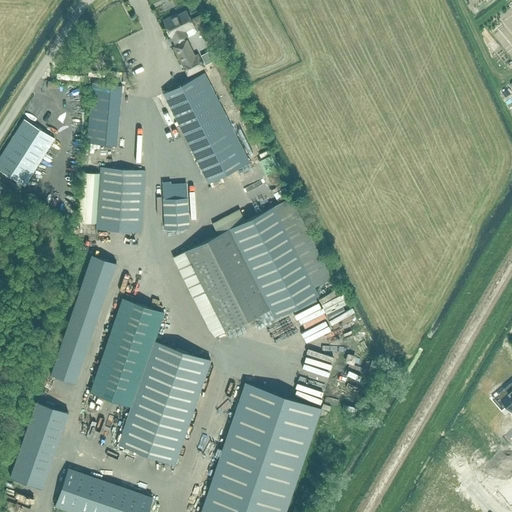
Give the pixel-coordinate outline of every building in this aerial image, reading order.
[(174,41),(175,41),(177,45),(174,47),(188,75),(204,67),(197,53),(193,55),(185,41),(183,37),(186,35),(188,36),(194,33),(195,30),(186,11),(172,18),(172,16),(163,21),(171,37),(171,36),(174,41)] [(199,14),(190,18),(197,33),(206,29),(199,14)] [(249,162),(204,72),(163,93),(208,183),(249,162)] [(121,85),(91,83),(85,142),(116,144),(121,85)] [(0,170),(23,185),(54,138),(23,118),(0,154),(0,170)] [(145,170),(100,167),(96,229),(140,232),(145,170)] [(80,171),(77,221),(95,222),(98,172),(80,171)] [(178,183),(162,184),(164,229),(189,227),(187,196),(186,182),(178,183)] [(184,250),(184,252),(224,331),(269,308),(274,317),(318,295),(314,285),(330,277),(290,196),(273,205),(184,250)] [(49,373),(74,382),(115,262),(90,254),(49,373)] [(174,463),(210,359),(154,340),(163,311),(122,297),(89,392),(131,406),(118,444),(174,463)] [(507,393),(502,397),(511,408),(511,380),(503,388),(507,393)] [(284,511),(320,407),(244,381),(199,511),(284,511)] [(45,481),(77,406),(46,392),(14,468),(45,481)] [(472,447),(467,452),(477,464),(500,443),(479,419),(470,427),(480,438),(471,446),(472,447)] [(164,471),(166,465),(153,461),(152,466),(164,471)] [(456,461),(447,468),(460,483),(468,476),(456,461)] [(67,467),(53,505),(72,511),(146,511),(152,497),(67,467)] [(511,470),(503,477),(511,487),(511,470)] [(511,487),(503,477),(494,485),(510,504),(511,501),(511,487)] [(453,505),(447,511),(479,511),(470,501),(458,511),(453,505)]
